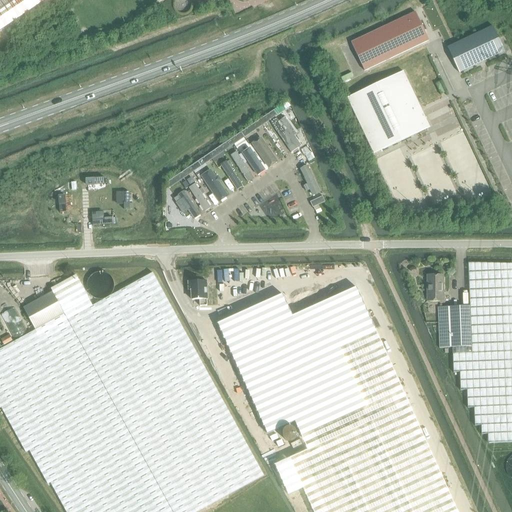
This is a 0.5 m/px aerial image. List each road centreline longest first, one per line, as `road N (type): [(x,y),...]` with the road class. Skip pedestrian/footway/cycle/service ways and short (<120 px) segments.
road 1 (secondary): [(0,126),(327,0)]
road 2 (unclassified): [(227,247),(0,257)]
road 3 (track): [(371,244),(281,47)]
road 4 (track): [(281,47),(263,47),(255,78),(206,103),(186,134),(132,172)]
road 5 (residential): [(227,247),(213,217),(286,167),(320,245)]
road 6 (unclassified): [(511,244),(320,245)]
